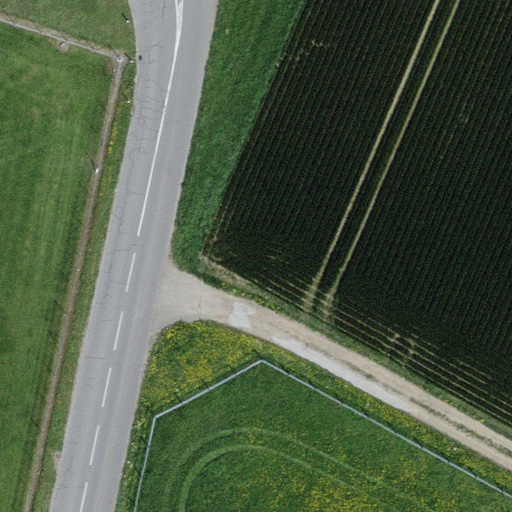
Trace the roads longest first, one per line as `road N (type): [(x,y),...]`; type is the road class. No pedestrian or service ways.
road 1 (residential): [(77,511),(178,42),(174,0)]
road 2 (track): [(511,459),(255,319),(125,278)]
